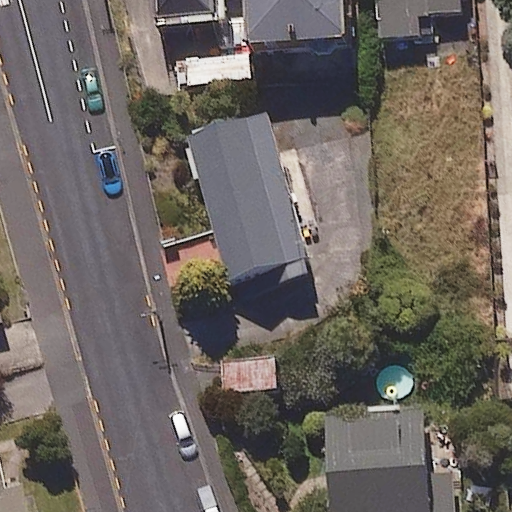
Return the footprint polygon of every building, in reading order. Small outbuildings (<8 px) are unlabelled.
[(151,0),(153,30),(219,25),(217,0),(218,0),(151,0)] [(351,45),(348,0),(253,0),(256,51),(351,45)] [(469,0),(366,0),(368,41),(425,40),(425,16),(470,15),(469,0)] [(254,82),(252,58),(178,64),(180,88),(254,82)] [(321,280),(276,122),(195,145),(240,303),(301,286),(321,280)] [(284,362),(229,366),(232,399),(287,395),(284,362)] [(439,511),(433,414),(335,421),(341,511),(439,511)] [(13,495),(5,454),(0,455),(0,511),(37,511),(33,491),(13,495)]
